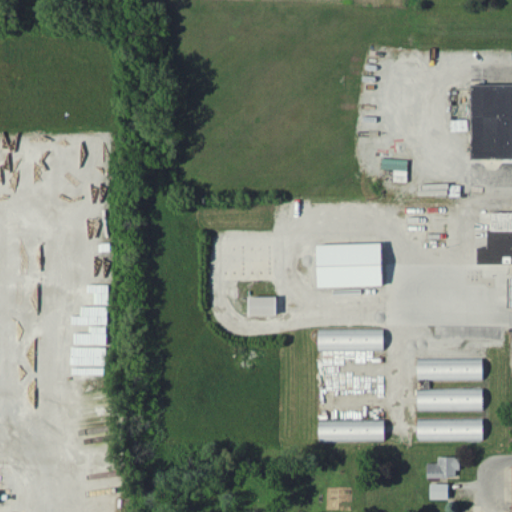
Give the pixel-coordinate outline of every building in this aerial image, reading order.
[(511,86),(473,87),(474,162),(511,161),(511,86)] [(511,214),(494,215),(495,233),(490,233),(490,248),(479,248),(479,266),(511,266),(511,214)] [(321,247),(322,290),(387,288),(386,245),(321,247)] [(280,299),(252,299),(253,318),(280,317),(280,299)] [(321,331),(321,353),(387,351),(387,330),(321,331)] [(486,359),(419,360),(420,381),(486,381),(486,359)] [(420,412),(486,412),(486,390),(420,391),(420,412)] [(420,440),(486,441),(486,421),(420,420),(420,440)] [(322,442),(388,441),(387,421),(321,422),(322,442)] [(429,478),(461,479),(461,458),(440,458),(440,464),(429,464),(429,478)] [(451,501),(451,485),(433,485),(433,500),(451,501)]
